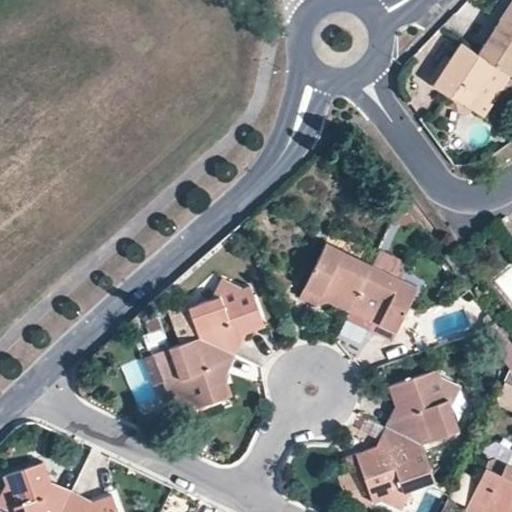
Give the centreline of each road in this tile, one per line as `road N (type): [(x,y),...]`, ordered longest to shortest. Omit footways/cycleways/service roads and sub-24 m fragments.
road 1 (residential): [(32,392),(287,150)]
road 2 (residential): [(32,392),(240,495)]
road 3 (residential): [(389,122),(439,184),(469,196),(511,177)]
road 4 (residential): [(240,495),(312,385)]
